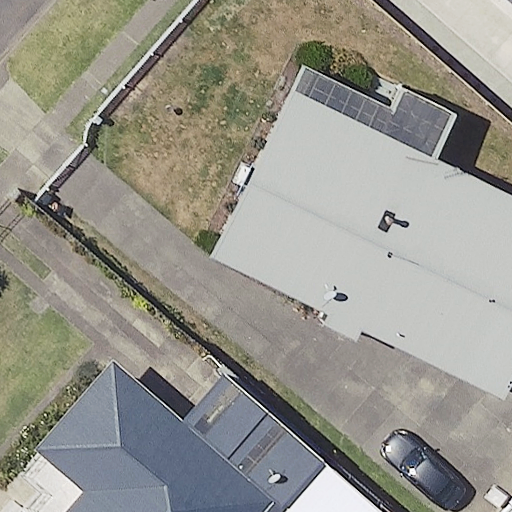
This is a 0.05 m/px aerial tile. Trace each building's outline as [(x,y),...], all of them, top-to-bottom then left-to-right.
[(511,0),(475,0),(448,32),(511,87),(511,0)] [(511,193),(282,83),(199,255),(492,396),(511,355),(511,193)] [(249,511),(264,496),(104,357),(24,449),(71,490),(51,511),(249,511)] [(377,511),(322,457),(266,511),(377,511)] [(511,511),(511,492),(494,511),(511,511)]
